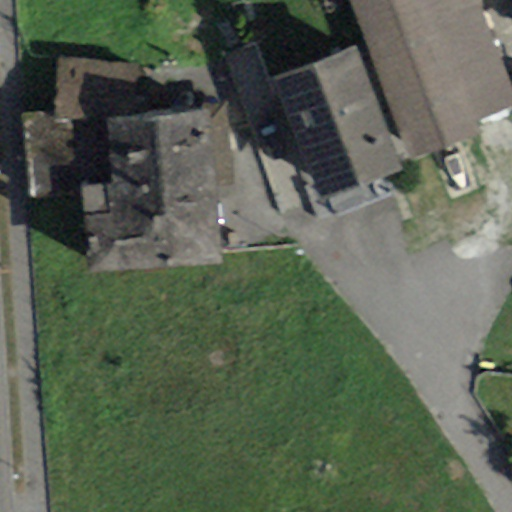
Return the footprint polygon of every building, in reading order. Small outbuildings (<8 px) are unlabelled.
[(511,101),(471,0),(350,0),(414,160),(483,133),(478,120),(511,106),(511,101)] [(403,172),(353,49),(274,81),(324,204),(403,172)] [(137,67),(57,59),(54,110),(54,121),(107,118),(130,117),(137,67)] [(111,181),(107,118),(54,121),(54,110),(26,115),(28,202),(82,196),(81,183),(111,181)] [(230,110),(205,112),(130,117),(107,118),(111,181),(81,183),(82,196),(88,275),(216,266),(214,243),(211,190),(236,188),(230,110)]
